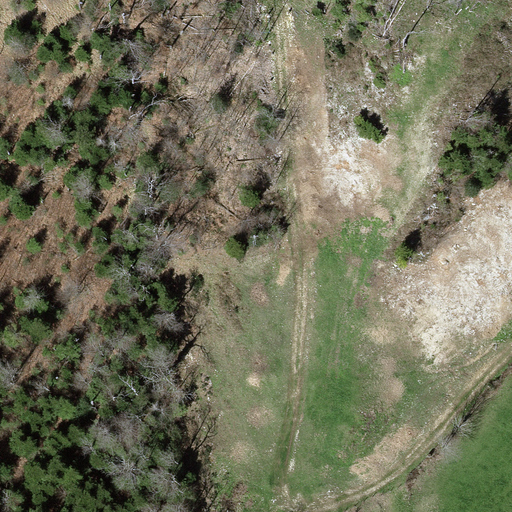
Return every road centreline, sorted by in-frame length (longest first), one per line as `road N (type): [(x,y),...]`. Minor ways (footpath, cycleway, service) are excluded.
road 1 (track): [(277,495),(301,364),(305,248),(286,73),(263,0)]
road 2 (track): [(511,347),(373,484),(309,507),(277,495)]
